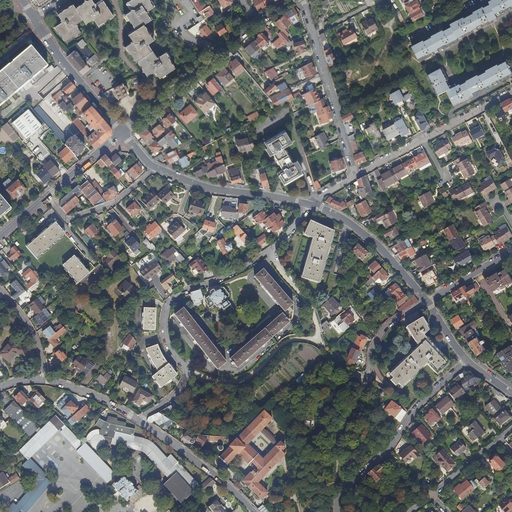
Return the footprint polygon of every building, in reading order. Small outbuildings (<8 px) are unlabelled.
[(95,21),(99,27),(114,16),(103,1),(97,5),(95,6),(95,4),(94,4),(91,0),(88,0),(89,0),(87,1),(84,1),(84,3),(75,9),(73,5),(59,14),(57,15),(61,20),(60,22),(62,23),(62,24),(56,28),(66,43),(74,37),(76,38),(77,36),(81,33),(78,28),(78,26),(77,26),(77,24),(84,20),(86,23),(93,19),(94,19),(93,21),(95,21)] [(156,72),(160,78),(176,68),(166,53),(161,56),(159,56),(159,57),(158,57),(153,50),(152,51),(148,44),(148,43),(150,43),(150,42),(153,39),(144,25),(151,20),(147,14),(147,13),(149,13),(149,11),(154,8),(148,0),(131,0),(130,2),(134,8),(134,9),(132,9),(132,10),(126,14),(127,16),(136,29),(129,34),(133,40),(133,41),(131,41),(131,43),(126,46),(127,48),(136,62),(138,61),(143,69),(142,71),(145,72),(147,76),(153,72),(154,73),(155,71),(156,72)] [(192,0),(191,1),(199,13),(204,10),(207,8),(205,4),(201,7),(196,0),(192,0)] [(219,0),(218,1),(221,4),(224,8),(232,3),(230,0),(219,0)] [(256,0),(253,2),(258,11),(265,7),(261,0),(256,0)] [(419,19),(408,0),(403,0),(411,13),(410,14),(414,22),(419,19)] [(415,2),(413,0),(408,0),(419,19),(422,18),(427,15),(422,7),(418,9),(417,8),(418,7),(415,2)] [(425,42),(413,48),(420,62),(428,58),(429,58),(431,57),(440,52),(440,51),(447,48),(448,47),(448,48),(460,41),(459,40),(467,35),(467,36),(479,30),(479,29),(486,25),(487,25),(492,22),(498,19),(497,17),(505,13),(511,10),(511,9),(511,0),(494,0),(490,3),(491,6),(485,9),(484,8),(474,13),(475,14),(466,20),(465,18),(461,20),(452,25),(453,28),(445,32),(444,31),(440,34),(433,37),(433,38),(425,43),(425,42)] [(220,15),(213,4),(210,6),(212,9),(215,13),(217,17),(220,15)] [(201,16),(204,20),(207,18),(215,13),(212,9),(209,11),(206,13),(204,10),(199,13),(201,16)] [(294,9),(283,14),(284,16),(291,23),(291,24),(299,20),(296,15),(297,14),(294,9)] [(284,16),(275,24),(282,32),(287,38),(289,36),(284,29),(291,23),(284,16)] [(367,35),(378,29),(373,19),(367,22),(366,22),(362,24),(367,35)] [(209,29),(210,28),(208,26),(204,20),(200,23),(188,30),(189,31),(190,32),(195,36),(197,37),(197,33),(198,33),(200,34),(202,37),(205,38),(212,33),(209,29)] [(227,31),(224,28),(220,22),(219,23),(220,25),(215,29),(220,36),(227,31)] [(229,35),(233,31),(228,25),(224,28),(227,31),(229,35)] [(265,26),(261,30),(268,38),(272,34),(265,26)] [(345,33),(344,32),(338,35),(344,45),(357,38),(352,29),(348,31),(345,33)] [(281,38),(273,45),(277,49),(286,45),(291,42),(287,38),(282,32),(278,35),(281,38)] [(269,41),(262,33),(258,36),(259,37),(255,41),(261,48),(269,41)] [(297,56),(306,51),(302,37),(291,42),(286,45),(287,47),(294,45),(297,56)] [(83,40),(78,44),(82,49),(87,45),(83,40)] [(249,52),(248,53),(252,58),(258,53),(256,50),(259,47),(258,45),(257,46),(254,42),(246,48),(249,52)] [(29,80),(30,81),(34,78),(33,77),(47,65),(33,48),(0,75),(0,105),(4,102),(5,103),(8,100),(7,98),(11,95),(11,96),(26,84),(25,83),(29,80)] [(74,51),(67,58),(82,75),(89,69),(74,51)] [(243,59),(238,53),(234,56),(239,62),(243,59)] [(329,67),(337,63),(332,54),(326,57),(329,67)] [(88,62),(92,67),(100,60),(95,55),(88,62)] [(237,76),(245,69),(236,59),(228,66),(237,76)] [(447,78),(442,69),(429,77),(433,85),(432,85),(439,97),(447,92),(455,106),(463,102),(463,103),(468,100),(474,96),(482,92),(494,86),(494,85),(502,81),(502,82),(508,79),(511,76),(511,72),(507,62),(499,66),(498,65),(486,71),(487,73),(479,77),(478,76),(474,78),(467,82),(467,83),(461,86),(460,85),(452,90),(448,82),(449,81),(447,78)] [(316,72),(311,63),(301,68),(306,78),(316,72)] [(353,71),(345,68),(342,76),(350,79),(353,71)] [(225,86),(233,78),(225,69),(216,76),(225,86)] [(269,71),(265,73),(270,79),(273,82),(282,78),(287,75),(286,73),(278,77),(276,79),(269,71)] [(277,88),(281,92),(281,93),(288,89),(282,78),(273,82),(274,83),(277,88)] [(213,95),(222,88),(214,79),(207,85),(210,88),(208,89),(213,95)] [(75,86),(72,82),(63,89),(67,93),(69,91),(70,92),(74,89),(73,88),(75,86)] [(268,95),(277,88),(274,83),(265,91),(268,95)] [(113,89),(119,100),(128,95),(122,84),(113,89)] [(273,102),(278,108),(290,102),(294,100),(288,89),(281,93),(281,92),(270,98),(273,102)] [(319,101),(313,90),(303,95),(309,106),(310,106),(319,101)] [(411,98),(412,98),(409,94),(404,98),(400,91),(400,90),(400,91),(392,96),(391,95),(391,96),(395,102),(389,105),(391,109),(395,107),(396,107),(397,104),(403,101),(406,102),(406,101),(411,98)] [(63,94),(61,91),(53,98),(58,105),(62,102),(58,98),(61,96),(63,94)] [(204,113),(215,103),(206,92),(203,95),(202,95),(202,96),(201,97),(200,99),(198,99),(195,102),(204,113)] [(77,104),(85,98),(81,93),(79,94),(78,93),(73,97),(74,99),(73,100),(77,104)] [(66,114),(74,107),(71,103),(67,106),(66,105),(70,102),(67,98),(65,100),(62,102),(58,105),(66,114)] [(84,113),(92,106),(89,102),(85,98),(77,104),(80,109),(76,112),(80,116),(84,113)] [(322,99),(319,101),(310,106),(311,110),(316,108),(318,118),(323,115),(331,112),(329,107),(325,108),(322,99)] [(511,101),(511,99),(502,104),(505,109),(495,113),(500,122),(504,120),(503,119),(510,115),(508,111),(511,109),(511,101)] [(206,116),(218,106),(215,103),(204,113),(206,116)] [(198,114),(191,105),(180,115),(187,123),(198,114)] [(51,130),(53,131),(60,139),(64,144),(69,139),(38,106),(34,111),(45,123),(50,129),(51,130)] [(91,143),(95,148),(111,134),(112,129),(104,120),(92,106),(84,113),(91,122),(92,123),(91,124),(89,126),(91,128),(94,126),(99,131),(92,136),(88,140),(91,143)] [(43,127),(29,110),(12,124),(27,141),(43,127)] [(423,132),(431,128),(422,111),(421,112),(418,113),(417,114),(419,117),(419,118),(417,119),(417,120),(418,121),(419,122),(420,123),(419,125),(423,132)] [(257,112),(247,116),(249,122),(260,118),(257,112)] [(323,115),(318,118),(320,124),(329,122),(328,119),(332,118),(331,112),(323,115)] [(176,121),(177,119),(172,113),(170,114),(162,120),(164,122),(166,125),(165,126),(166,127),(167,126),(168,127),(176,121)] [(352,113),(344,117),(343,118),(344,123),(354,118),(352,113)] [(81,132),(87,138),(91,135),(85,128),(86,128),(78,118),(73,122),(81,132)] [(402,121),(395,124),(396,125),(401,135),(402,137),(409,134),(402,121)] [(0,138),(4,143),(7,147),(19,137),(7,123),(0,129),(0,138)] [(382,136),(375,123),(370,126),(371,127),(365,131),(371,142),(382,136)] [(159,125),(153,130),(155,133),(154,134),(157,137),(164,130),(159,125)] [(389,141),(401,135),(396,125),(384,132),(389,141)] [(471,132),(475,140),(485,135),(481,127),(471,132)] [(39,139),(40,140),(51,130),(50,129),(39,139)] [(153,136),(147,129),(140,135),(147,143),(146,145),(147,147),(149,145),(152,143),(154,141),(152,138),(153,136)] [(40,140),(41,142),(53,131),(51,130),(40,140)] [(301,141),(312,135),(309,131),(300,136),(301,141)] [(357,167),(367,162),(363,152),(356,155),(355,152),(357,151),(358,150),(355,143),(353,142),(364,136),(362,131),(349,138),(357,167)] [(471,141),(466,131),(461,134),(460,133),(455,136),(456,137),(452,139),(456,146),(460,144),(461,146),(471,141)] [(75,155),(76,157),(78,154),(79,155),(83,152),(82,151),(91,143),(88,140),(87,138),(81,132),(72,139),(71,139),(67,143),(68,143),(66,146),(67,147),(75,155)] [(293,143),(287,132),(266,144),(268,148),(267,149),(271,156),(274,154),(283,170),(278,173),(284,184),(303,173),(301,170),(303,169),(298,161),(293,164),(284,148),(293,143)] [(318,151),(323,149),(329,146),(327,142),(322,133),(312,139),(318,151)] [(174,149),(179,146),(173,139),(168,134),(158,142),(157,143),(156,142),(157,141),(156,139),(154,141),(152,143),(152,144),(150,146),(150,147),(152,150),(153,149),(156,152),(157,151),(161,148),(161,147),(168,141),(174,149)] [(254,148),(251,137),(236,142),(239,152),(247,150),(247,151),(254,148)] [(451,147),(447,140),(444,142),(443,141),(438,143),(439,144),(433,147),(439,157),(449,151),(448,149),(451,147)] [(66,163),(75,155),(67,147),(59,155),(66,163)] [(500,164),(506,161),(500,150),(495,149),(487,153),(490,159),(495,156),(500,164)] [(178,160),(179,159),(175,151),(166,155),(166,156),(171,164),(178,160)] [(223,163),(220,152),(216,153),(217,157),(216,158),(216,160),(218,159),(218,160),(217,161),(207,166),(209,171),(223,163)] [(193,154),(192,153),(182,158),(179,159),(178,160),(183,168),(191,164),(188,158),(192,156),(191,155),(193,154)] [(116,155),(110,161),(112,163),(116,167),(122,162),(116,155)] [(419,169),(430,163),(428,158),(425,160),(422,155),(414,159),(419,168),(419,169)] [(101,160),(106,165),(108,167),(112,163),(110,161),(106,156),(101,160)] [(466,160),(464,157),(453,162),(455,166),(458,165),(466,179),(475,174),(467,160),(466,160)] [(333,172),(347,168),(344,158),(330,163),(333,172)] [(415,171),(419,168),(414,159),(403,164),(407,172),(414,168),(415,171)] [(45,168),(53,177),(59,171),(50,161),(44,167),(45,168)] [(195,174),(200,176),(206,173),(209,171),(207,166),(206,163),(203,164),(204,166),(205,168),(201,170),(194,173),(195,174)] [(225,170),(223,163),(209,171),(206,173),(208,177),(211,176),(213,175),(214,176),(225,170)] [(421,171),(432,165),(430,163),(419,169),(421,171)] [(393,171),(397,180),(408,174),(407,172),(403,164),(392,170),(393,171)] [(143,173),(136,165),(129,171),(135,179),(143,173)] [(111,171),(118,180),(125,175),(122,171),(122,170),(121,169),(119,170),(116,167),(111,171)] [(263,187),(269,188),(263,167),(258,169),(262,186),(263,186),(263,187)] [(44,184),(53,177),(45,168),(37,175),(44,184)] [(213,178),(226,171),(225,170),(214,176),(213,175),(211,176),(212,178),(213,178)] [(238,170),(228,172),(232,184),(241,181),(238,170)] [(386,189),(388,188),(381,176),(378,170),(375,171),(381,183),(382,182),(383,183),(383,184),(386,189)] [(381,176),(388,188),(399,182),(397,180),(393,171),(386,174),(381,176)] [(361,179),(365,193),(367,192),(367,191),(370,190),(366,176),(361,179)] [(14,200),(26,189),(18,180),(13,184),(10,179),(3,185),(7,189),(6,190),(14,200)] [(358,191),(362,199),(367,197),(365,193),(361,179),(357,181),(357,182),(360,189),(358,191)] [(497,188),(492,179),(481,185),(482,187),(479,189),(484,196),(487,194),(487,195),(492,192),(492,191),(497,188)] [(511,182),(510,180),(501,185),(510,199),(507,201),(510,204),(511,202),(511,182)] [(94,207),(106,203),(100,195),(97,192),(89,183),(88,181),(80,187),(79,186),(78,186),(61,201),(60,207),(68,217),(87,210),(77,198),(83,194),(94,207)] [(97,192),(101,189),(95,181),(92,184),(90,182),(89,183),(97,192)] [(317,181),(313,183),(316,190),(321,188),(317,181)] [(454,191),(453,189),(449,191),(455,201),(459,199),(459,200),(474,192),(469,183),(454,191)] [(115,200),(119,196),(114,187),(108,190),(109,191),(103,195),(108,203),(113,201),(115,200)] [(153,192),(149,195),(150,197),(143,203),(149,210),(161,200),(164,205),(174,196),(167,188),(157,197),(153,192)] [(433,197),(430,192),(420,197),(425,208),(435,203),(432,197),(433,197)] [(0,216),(11,208),(0,194),(0,216)] [(341,211),(347,208),(345,207),(345,206),(342,203),(340,205),(334,202),(334,201),(330,198),(328,199),(326,202),(330,205),(336,208),(341,211)] [(144,209),(137,202),(127,210),(133,218),(144,209)] [(371,213),(365,202),(356,206),(362,217),(371,213)] [(488,206),(486,202),(475,209),(477,212),(476,213),(485,227),(494,222),(485,207),(488,206)] [(206,205),(201,204),(200,205),(192,203),(189,212),(203,217),(206,205)] [(238,225),(240,223),(238,221),(239,213),(247,214),(248,206),(240,205),(239,213),(236,213),(235,219),(235,221),(238,225)] [(236,213),(236,210),(231,209),(231,208),(223,207),(223,208),(222,217),(231,218),(235,219),(236,213)] [(280,228),(280,229),(284,225),(280,220),(282,218),(279,214),(277,216),(274,213),(268,218),(263,211),(253,219),(258,225),(262,222),(266,228),(268,227),(273,233),(278,231),(278,230),(280,228)] [(398,223),(396,219),(392,212),(385,216),(383,214),(369,221),(371,225),(377,221),(379,224),(385,221),(386,223),(384,223),(387,228),(398,223)] [(157,224),(154,220),(149,224),(148,222),(145,225),(146,227),(149,230),(146,232),(150,237),(160,228),(157,224)] [(216,224),(205,220),(203,229),(199,232),(204,237),(205,235),(211,238),(213,233),(216,224)] [(310,221),(305,234),(304,235),(313,239),(302,278),(320,283),(323,272),(334,232),(310,221)] [(36,258),(65,233),(56,222),(53,225),(52,224),(49,226),(50,227),(47,230),(46,229),(43,231),(44,232),(36,240),(35,238),(32,241),(32,242),(30,245),(29,243),(26,246),(36,258)] [(118,224),(115,222),(107,228),(114,237),(122,230),(121,228),(123,227),(119,223),(118,224)] [(175,240),(185,232),(177,222),(170,228),(171,230),(168,232),(175,240)] [(96,234),(98,232),(92,225),(84,232),(90,238),(94,235),(95,236),(97,235),(96,234)] [(448,237),(457,232),(453,225),(444,230),(447,234),(448,237)] [(246,244),(250,240),(237,226),(233,229),(239,236),(238,236),(244,243),(245,242),(246,244)] [(395,227),(384,233),(387,239),(393,235),(394,237),(399,234),(395,227)] [(511,236),(511,235),(507,227),(497,233),(498,235),(495,237),(494,236),(491,238),(489,236),(480,242),(485,251),(490,248),(491,249),(496,246),(495,245),(498,243),(499,244),(502,242),(503,243),(508,240),(507,239),(511,236)] [(448,237),(450,241),(459,236),(458,233),(457,232),(448,237)] [(74,254),(80,262),(85,257),(65,233),(36,258),(46,269),(38,275),(40,277),(42,279),(43,278),(50,273),(57,282),(62,277),(80,297),(112,279),(100,264),(95,268),(91,263),(85,268),(89,273),(77,283),(62,264),(74,254)] [(304,235),(305,234),(300,233),(289,272),(303,286),(303,287),(332,295),(338,276),(323,272),(320,283),(302,278),(313,239),(304,235)] [(261,247),(269,241),(265,235),(256,240),(261,247)] [(450,241),(456,252),(466,247),(460,236),(459,236),(450,241)] [(125,244),(133,254),(141,247),(133,238),(125,244)] [(228,244),(230,243),(227,238),(218,243),(224,255),(229,252),(229,251),(232,250),(230,245),(229,245),(228,244)] [(408,239),(394,246),(399,254),(406,250),(411,247),(412,247),(408,239)] [(146,240),(143,243),(147,247),(152,253),(153,252),(156,250),(157,250),(152,244),(151,245),(146,240)] [(363,262),(370,254),(358,244),(357,245),(354,243),(349,249),(363,262)] [(6,256),(11,262),(21,255),(15,246),(9,250),(11,252),(6,256)] [(416,255),(411,247),(406,250),(406,251),(399,255),(402,260),(409,256),(410,258),(416,255)] [(179,265),(185,260),(180,255),(174,248),(170,251),(169,250),(166,252),(168,253),(164,256),(168,261),(170,263),(174,260),(179,265)] [(120,259),(115,253),(112,251),(106,256),(109,259),(103,264),(108,270),(120,259)] [(474,261),(468,251),(454,259),(457,264),(460,263),(463,267),(474,261)] [(89,273),(85,268),(80,262),(74,254),(62,264),(77,283),(89,273)] [(420,268),(422,272),(431,267),(429,262),(430,262),(427,257),(421,260),(420,258),(416,260),(420,268)] [(208,269),(199,258),(189,265),(192,269),(194,268),(200,275),(208,269)] [(0,272),(4,277),(9,273),(6,270),(10,267),(4,260),(1,263),(0,262),(0,272)] [(146,281),(162,270),(156,261),(140,273),(146,281)] [(375,275),(382,269),(375,262),(369,268),(374,273),(375,275)] [(42,279),(40,277),(39,278),(36,273),(36,272),(35,273),(35,272),(33,273),(30,269),(24,274),(27,278),(30,277),(32,279),(31,283),(25,287),(28,290),(29,289),(42,279)] [(389,277),(382,269),(375,275),(372,278),(375,282),(377,280),(379,278),(380,280),(382,282),(389,277)] [(498,272),(486,280),(494,293),(511,281),(511,279),(506,269),(498,274),(498,272)] [(288,316),(292,311),(289,308),(293,305),(286,297),(287,296),(286,295),(285,293),(284,294),(272,280),(273,279),(272,278),(271,277),(270,278),(263,270),(255,277),(263,286),(262,287),(276,304),(277,303),(285,312),(288,316)] [(161,283),(171,297),(171,296),(173,294),(174,294),(168,284),(175,279),(172,274),(161,283)] [(45,280),(43,278),(42,279),(29,289),(32,293),(40,287),(39,285),(45,280)] [(372,278),(366,283),(369,287),(375,282),(372,278)] [(433,286),(426,278),(422,281),(430,290),(433,286)] [(18,293),(12,297),(15,300),(20,297),(25,292),(26,292),(16,280),(11,285),(18,293)] [(122,295),(123,296),(123,295),(125,297),(124,297),(123,298),(124,298),(127,301),(128,302),(137,292),(127,282),(118,290),(122,294),(122,295)] [(393,304),(404,296),(402,293),(395,284),(388,290),(394,297),(395,298),(391,301),(393,304)] [(467,289),(465,286),(461,288),(466,296),(467,297),(480,289),(477,284),(467,289)] [(380,293),(382,291),(379,287),(371,293),(375,297),(380,293)] [(206,303),(210,309),(215,305),(217,307),(220,305),(224,310),(223,310),(227,315),(234,310),(230,305),(231,305),(227,300),(228,299),(227,298),(229,297),(230,296),(230,295),(224,288),(223,288),(222,288),(220,289),(215,292),(214,290),(213,290),(210,292),(210,293),(211,294),(212,295),(206,299),(208,302),(207,302),(206,303)] [(466,296),(461,288),(452,294),(457,301),(466,296)] [(203,299),(200,290),(198,291),(193,293),(186,296),(187,298),(188,299),(192,297),(195,306),(201,304),(200,300),(203,299)] [(391,300),(394,297),(388,290),(385,293),(391,300)] [(88,303),(95,298),(92,294),(85,299),(88,303)] [(407,299),(405,295),(404,296),(393,304),(395,307),(398,305),(399,307),(404,303),(404,302),(405,300),(407,299)] [(418,301),(414,296),(398,310),(400,312),(403,310),(411,305),(418,301)] [(71,304),(74,307),(74,308),(82,302),(78,297),(76,298),(69,301),(71,304)] [(332,298),(323,306),(331,315),(343,305),(341,303),(339,305),(332,298)] [(38,299),(30,304),(35,311),(34,312),(37,315),(45,309),(38,299)] [(37,315),(34,318),(40,326),(48,320),(46,319),(50,315),(45,309),(37,315)] [(143,330),(155,330),(156,309),(144,309),(144,318),(143,330)] [(217,370),(226,363),(218,352),(219,352),(213,344),(212,345),(205,336),(206,335),(192,318),(191,318),(184,309),(175,315),(182,324),(195,342),(209,360),(216,369),(217,370)] [(349,327),(349,326),(355,321),(352,318),(348,313),(349,312),(347,310),(334,321),(343,332),(349,327)] [(85,319),(79,314),(77,316),(87,325),(89,323),(85,319)] [(234,364),(237,368),(247,360),(263,345),(281,330),(289,323),(282,315),(281,315),(281,314),(273,321),(274,321),(255,338),(254,337),(245,345),(246,346),(230,360),(232,363),(231,364),(232,365),(234,364)] [(457,329),(465,324),(460,316),(452,320),(457,329)] [(424,336),(429,331),(421,318),(406,328),(419,348),(389,375),(392,379),(390,381),(395,387),(398,384),(401,388),(426,365),(436,376),(450,364),(424,336)] [(478,338),(481,336),(476,329),(477,328),(477,325),(475,322),(470,325),(478,338)] [(466,339),(469,343),(478,338),(470,325),(467,328),(466,327),(460,331),(464,336),(465,336),(467,339),(466,339)] [(42,332),(48,340),(56,334),(52,330),(49,327),(42,332)] [(48,340),(47,340),(51,344),(60,336),(59,334),(61,333),(62,335),(66,331),(63,327),(60,330),(56,334),(48,340)] [(122,344),(133,350),(136,342),(130,334),(122,344)] [(356,345),(355,348),(362,351),(368,339),(361,335),(360,338),(358,337),(355,344),(356,345)] [(478,338),(469,343),(478,356),(486,350),(483,345),(485,344),(485,342),(484,341),(481,343),(478,338)] [(0,354),(9,362),(16,353),(19,355),(22,350),(11,341),(0,354)] [(156,382),(161,388),(177,375),(169,364),(168,364),(166,361),(162,356),(158,348),(157,345),(146,349),(147,352),(149,357),(150,359),(152,362),(157,370),(159,372),(152,377),(155,381),(154,382),(155,383),(156,382)] [(511,354),(507,346),(495,353),(500,361),(499,362),(505,373),(511,368),(511,354)] [(348,363),(354,365),(360,352),(352,349),(348,359),(349,359),(348,363)] [(62,361),(67,357),(63,352),(61,353),(59,350),(55,353),(62,361)] [(75,367),(81,372),(89,363),(90,361),(88,358),(84,359),(83,358),(83,359),(79,355),(73,362),(76,365),(75,367)] [(89,363),(81,372),(86,376),(91,370),(95,365),(90,361),(89,363)] [(469,386),(481,379),(473,374),(460,381),(462,383),(458,384),(458,385),(461,389),(468,385),(469,386)] [(103,387),(110,379),(106,376),(103,380),(100,378),(97,382),(103,387)] [(129,381),(128,379),(124,377),(120,386),(123,387),(123,390),(126,392),(130,391),(133,393),(138,384),(134,382),(132,383),(129,381)] [(454,401),(465,393),(464,392),(461,389),(458,385),(448,393),(454,401)] [(141,388),(133,401),(140,405),(143,400),(148,403),(153,395),(141,388)] [(384,400),(388,396),(382,391),(379,395),(384,400)] [(28,400),(21,392),(14,398),(20,404),(23,401),(25,403),(28,400)] [(45,400),(37,393),(29,400),(36,408),(45,400)] [(435,408),(442,415),(454,405),(447,397),(435,408)] [(493,416),(501,409),(493,400),(485,407),(493,416)] [(66,412),(70,416),(77,409),(78,408),(74,403),(73,404),(71,402),(65,407),(68,410),(66,412)] [(176,406),(174,402),(171,405),(165,409),(166,411),(170,413),(176,408),(176,406)] [(400,423),(406,414),(401,410),(391,402),(384,410),(400,423)] [(4,412),(27,435),(29,438),(39,428),(14,403),(4,412)] [(87,408),(85,406),(67,422),(72,426),(74,425),(76,424),(77,422),(88,412),(86,410),(87,408)] [(441,419),(432,409),(428,412),(428,413),(423,418),(430,426),(435,421),(437,423),(441,419)] [(501,427),(511,418),(505,410),(494,419),(501,427)] [(285,449),(284,444),(282,441),(279,444),(264,429),(273,419),(264,411),(237,439),(236,438),(236,439),(236,440),(231,446),(230,445),(229,446),(230,446),(229,447),(230,447),(220,458),(219,457),(219,458),(219,459),(220,459),(221,460),(223,462),(224,464),(225,464),(226,465),(226,466),(227,465),(227,466),(228,465),(227,465),(237,455),(238,454),(253,469),(253,470),(251,472),(250,473),(251,473),(243,481),(245,484),(251,490),(261,499),(268,493),(258,482),(286,453),(284,450),(285,449)] [(167,418),(158,413),(156,414),(148,418),(147,420),(151,423),(154,421),(156,424),(158,425),(162,422),(167,418)] [(19,511),(21,510),(23,511),(27,511),(52,484),(45,478),(45,476),(29,459),(60,429),(65,426),(55,416),(19,452),(28,461),(22,465),(37,481),(16,506),(13,503),(6,511),(7,511),(19,511)] [(163,486),(181,505),(200,487),(171,456),(167,459),(158,449),(152,444),(147,441),(144,440),(136,438),(134,437),(135,430),(126,428),(127,424),(117,421),(118,419),(108,417),(106,423),(99,420),(96,426),(101,429),(101,431),(99,431),(97,431),(94,431),(92,432),(90,434),(88,435),(87,437),(87,439),(83,438),(79,442),(78,441),(72,446),(76,450),(82,445),(83,446),(77,452),(107,484),(115,476),(85,444),(86,442),(91,442),(91,443),(92,445),(93,446),(94,447),(96,448),(98,448),(100,448),(102,447),(103,446),(104,444),(104,443),(104,442),(104,440),(105,440),(111,442),(111,444),(139,451),(141,452),(142,452),(144,454),(146,455),(149,458),(169,480),(163,486)] [(303,426),(322,429),(323,423),(304,420),(303,426)] [(484,433),(475,422),(468,428),(472,432),(468,435),(474,442),(484,433)] [(421,445),(431,437),(422,426),(412,435),(421,445)] [(60,433),(72,446),(78,441),(65,428),(60,433)] [(193,443),(194,441),(194,440),(195,438),(186,432),(183,437),(189,441),(189,443),(191,444),(193,444),(193,443)] [(199,434),(199,435),(194,441),(193,443),(200,448),(202,446),(206,440),(206,439),(208,435),(199,434)] [(464,447),(458,441),(450,448),(455,454),(464,447)] [(412,457),(414,460),(419,456),(410,447),(406,451),(406,450),(399,456),(405,463),(412,457)] [(15,459),(20,454),(16,449),(11,453),(15,459)] [(455,465),(442,451),(435,457),(439,461),(437,463),(439,466),(440,466),(446,473),(455,465)] [(397,462),(398,461),(392,455),(391,454),(387,458),(396,468),(399,465),(397,462)] [(489,463),(484,458),(479,461),(482,465),(488,471),(490,474),(492,476),(498,471),(499,473),(502,470),(501,468),(504,465),(497,457),(489,463)] [(378,465),(367,475),(369,477),(370,476),(376,483),(382,477),(379,473),(382,470),(378,465)] [(488,471),(482,465),(479,468),(484,475),(488,471)] [(0,488),(8,483),(3,473),(0,474),(0,488)] [(496,480),(492,476),(490,474),(488,476),(494,483),(496,480)] [(11,485),(20,479),(17,475),(8,480),(11,485)] [(490,486),(494,483),(488,476),(481,481),(479,480),(477,481),(476,480),(473,482),(482,493),(486,490),(484,488),(489,484),(490,486)] [(129,482),(123,477),(113,486),(115,489),(114,491),(122,501),(124,499),(127,502),(129,500),(132,504),(145,492),(141,488),(137,492),(132,486),(133,486),(129,482)] [(210,479),(201,486),(206,492),(216,483),(210,479)] [(462,500),(476,487),(471,481),(468,483),(468,482),(466,484),(465,483),(460,485),(449,494),(453,498),(457,495),(462,500)] [(511,505),(508,501),(506,499),(499,505),(503,509),(502,509),(504,511),(506,511),(511,506),(511,505)] [(212,511),(223,511),(220,507),(221,506),(217,502),(213,505),(216,508),(212,511)] [(463,508),(464,510),(467,507),(462,502),(457,507),(461,511),(463,508)]
